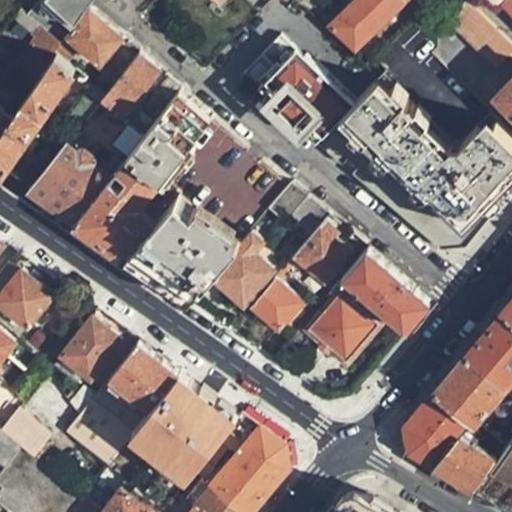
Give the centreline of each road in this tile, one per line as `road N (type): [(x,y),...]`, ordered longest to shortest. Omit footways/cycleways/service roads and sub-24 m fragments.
road 1 (residential): [(0,200),(352,438)]
road 2 (residential): [(207,83),(471,302)]
road 3 (tertiary): [(471,302),(352,438)]
road 4 (residential): [(468,511),(352,438)]
road 5 (residential): [(125,0),(120,6),(207,83)]
